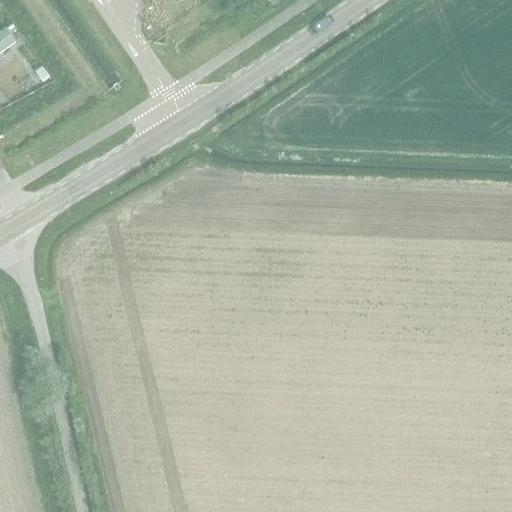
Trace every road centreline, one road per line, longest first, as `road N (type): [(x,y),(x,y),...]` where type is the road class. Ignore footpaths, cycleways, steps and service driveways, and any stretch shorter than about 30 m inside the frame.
road 1 (unclassified): [(88,511),(21,229)]
road 2 (secondary): [(184,123),(370,0)]
road 3 (secondary): [(21,229),(184,123)]
